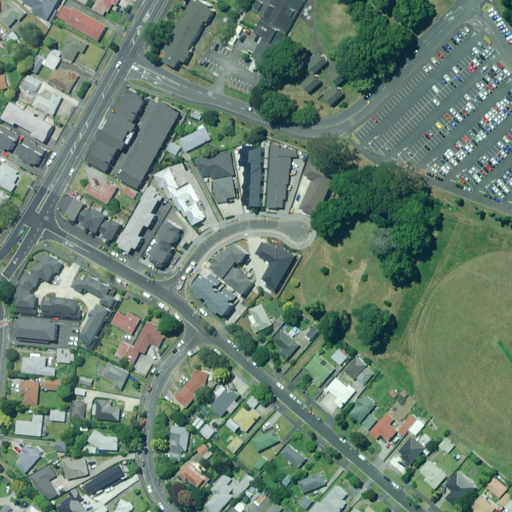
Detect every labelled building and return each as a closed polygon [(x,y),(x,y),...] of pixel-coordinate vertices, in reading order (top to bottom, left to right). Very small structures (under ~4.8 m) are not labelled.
[(27,14),(11,0),(10,0),(6,5),(9,9),(0,18),(0,19),(10,28),(18,19),(20,21),(27,14)] [(61,0),(24,0),(23,1),(36,8),(33,12),(50,21),(61,0)] [(119,0),(98,0),(93,10),(105,16),(107,12),(109,13),(114,5),(117,6),(119,0)] [(215,8),(199,0),(191,0),(166,51),(171,53),(167,61),(180,67),(184,58),(189,61),(215,8)] [(265,65),(301,0),(250,0),(246,8),(258,14),(238,50),(265,65)] [(70,9),(63,5),(56,17),(67,23),(99,42),(107,27),(71,7),(70,9)] [(19,38),(14,32),(9,36),(14,42),(19,38)] [(83,54),(85,51),(89,45),(70,34),(65,43),(69,45),(63,56),(74,62),(80,51),(83,54)] [(17,48),(9,38),(1,44),(9,54),(17,48)] [(317,48),(304,58),(314,70),(326,60),(317,48)] [(62,54),(54,49),(45,65),(55,71),(61,59),(60,58),(62,54)] [(46,60),(40,57),(32,71),(38,74),(46,60)] [(335,60),(323,70),(333,82),(345,72),(335,60)] [(309,68),(297,78),(307,90),(319,80),(309,68)] [(62,70),(61,73),(56,70),(49,82),(70,93),(80,76),(73,72),(71,75),(62,70)] [(0,91),(10,89),(6,75),(0,76),(0,91)] [(42,83),(29,76),(24,85),(37,92),(42,83)] [(332,84),(320,93),(330,105),(342,95),(332,84)] [(91,162),(109,172),(122,149),(126,151),(130,144),(126,142),(132,131),(135,133),(140,125),(137,124),(150,101),(132,90),(118,114),(114,112),(110,120),(114,122),(108,132),(105,130),(101,137),(104,139),(91,162)] [(63,98),(55,95),(52,102),(38,96),(33,106),(54,116),(63,98)] [(56,126),(13,102),(4,119),(17,126),(18,124),(36,133),(34,136),(47,143),(56,126)] [(162,107),(143,141),(138,151),(122,180),(123,180),(140,190),(183,114),(164,104),(162,107)] [(20,136),(0,124),(0,144),(12,151),(20,136)] [(212,140),(204,125),(200,128),(201,130),(181,141),(187,153),(212,140)] [(46,150),(28,141),(20,156),(38,166),(46,150)] [(181,148),(172,143),(167,151),(177,156),(181,148)] [(282,146),(272,146),(267,208),(287,209),(291,158),(297,158),(298,151),(281,149),(282,146)] [(232,176),(235,176),(232,161),(229,162),(228,153),(221,155),(197,160),(201,178),(212,176),(218,204),(228,202),(228,200),(237,198),(232,176)] [(338,172),(312,160),(306,176),(314,180),(301,209),(319,217),(338,172)] [(17,171),(5,165),(0,175),(0,185),(13,192),(17,185),(15,184),(19,176),(16,174),(17,171)] [(250,166),(240,165),(239,173),(245,174),(245,182),(251,182),(250,196),(262,197),(264,174),(249,173),(250,166)] [(181,190),(170,168),(155,176),(161,189),(164,188),(170,199),(173,198),(180,211),(182,211),(185,217),(188,216),(193,226),(206,219),(198,203),(201,201),(192,184),(181,190)] [(118,188),(106,181),(101,191),(90,185),(86,192),(109,205),(118,188)] [(160,192),(150,186),(142,200),(144,202),(125,234),(123,233),(117,244),(133,253),(136,248),(139,250),(145,239),(141,237),(148,226),(151,228),(158,216),(154,214),(164,197),(158,194),(160,192)] [(139,193),(127,187),(123,194),(135,200),(139,193)] [(11,198),(0,191),(0,211),(5,203),(8,204),(11,198)] [(102,209),(81,198),(75,209),(88,216),(85,222),(93,226),(102,209)] [(116,218),(105,212),(98,226),(108,232),(116,218)] [(184,230),(171,222),(163,236),(162,235),(158,243),(161,245),(158,252),(153,250),(150,255),(155,258),(152,263),(165,269),(177,248),(175,247),(184,230)] [(257,272),(247,252),(240,256),(244,264),(230,272),(236,283),(257,272)] [(285,276),(277,255),(265,259),(270,273),(264,275),(267,283),(285,276)] [(237,297),(227,289),(223,293),(217,289),(222,283),(211,275),(208,279),(205,276),(194,290),(199,294),(197,295),(206,302),(207,300),(210,302),(209,304),(214,308),(213,310),(221,316),(222,315),(226,318),(236,306),(232,303),(237,297)] [(250,291),(242,284),(237,291),(245,297),(250,291)] [(273,326),(263,305),(251,311),(254,316),(249,318),(256,334),(273,326)] [(292,317),(286,312),(278,321),(283,326),(292,317)] [(128,317),(119,313),(113,324),(133,336),(142,320),(130,313),(128,317)] [(58,342),(60,323),(53,323),(53,321),(18,319),(16,336),(16,338),(58,342)] [(122,342),(115,356),(135,366),(142,353),(146,356),(152,345),(160,349),(166,337),(160,334),(162,329),(155,326),(156,325),(150,321),(135,349),(122,342)] [(310,342),(321,328),(316,324),(305,338),(310,342)] [(301,346),(283,330),(274,341),(285,351),(281,355),(288,361),(301,346)] [(72,350),(59,349),(58,363),(70,364),(72,350)] [(349,358),(340,349),(333,358),(342,366),(349,358)] [(325,360),(319,355),(307,368),(318,378),(314,382),(320,388),(332,374),(321,364),(325,360)] [(365,386),(377,372),(357,356),(345,372),(356,380),(357,380),(365,386)] [(46,358),(33,357),(33,359),(24,358),(22,374),(56,377),(57,369),(45,368),(46,358)] [(152,365),(140,360),(134,372),(145,378),(152,365)] [(130,374),(109,364),(107,368),(101,365),(96,375),(103,379),(105,376),(117,382),(114,387),(122,391),(130,374)] [(204,373),(195,369),(190,381),(171,404),(182,414),(202,391),(206,387),(209,375),(204,373)] [(94,380),(82,377),(79,383),(91,387),(94,380)] [(349,388),(337,379),(328,390),(339,399),(336,403),(342,409),(356,391),(350,386),(349,388)] [(66,381),(48,380),(47,390),(60,391),(60,386),(65,386),(66,381)] [(39,382),(22,382),(21,395),(26,395),(25,405),(38,406),(39,382)] [(234,394),(227,389),(211,408),(222,418),(228,411),(232,414),(239,405),(236,402),(240,397),(235,392),(234,394)] [(377,404),(364,394),(357,404),(358,405),(350,416),(370,431),(379,418),(374,414),(371,412),(377,404)] [(261,402),(254,397),(248,403),(255,409),(261,402)] [(212,402),(206,398),(202,404),(207,408),(212,402)] [(328,407),(321,400),(317,404),(325,410),(328,407)] [(112,402),(99,401),(97,419),(120,422),(121,408),(111,407),(112,402)] [(86,403),(73,402),(72,419),(85,420),(86,403)] [(234,421),(241,427),(247,433),(261,416),(254,410),(251,414),(244,409),(234,421)] [(66,411),(52,410),(51,421),(65,422),(66,411)] [(391,425),(395,419),(388,413),(370,434),(378,440),(382,435),(390,442),(398,432),(391,425)] [(422,422),(412,414),(399,431),(406,437),(411,431),(417,436),(429,422),(424,419),(422,422)] [(44,416),(33,415),(32,423),(18,422),(16,435),(42,437),(44,416)] [(241,427),(234,421),(233,420),(227,426),(236,433),(241,427)] [(191,428),(174,425),(169,461),(181,463),(183,452),(187,452),(191,428)] [(216,432),(207,425),(202,432),(210,439),(216,432)] [(107,435),(98,429),(91,440),(103,449),(120,450),(121,438),(107,435)] [(280,442),(274,431),(252,441),(258,453),(280,442)] [(427,449),(413,437),(398,455),(412,466),(427,449)] [(244,443),(237,438),(228,448),(235,454),(244,443)] [(455,447),(446,439),(439,447),(449,455),(455,447)] [(67,443),(56,442),(56,451),(66,452),(67,443)] [(35,450),(28,444),(23,449),(27,453),(18,464),(27,472),(46,451),(39,445),(35,450)] [(214,455),(205,444),(198,450),(206,461),(214,455)] [(99,447),(85,445),(84,452),(98,454),(99,447)] [(307,459),(289,445),(281,455),(299,469),(307,459)] [(435,454),(428,448),(424,453),(431,459),(435,454)] [(58,460),(55,454),(49,458),(52,463),(58,460)] [(268,462),(262,457),(254,466),(260,471),(268,462)] [(90,476),(86,459),(75,461),(75,458),(63,461),(68,480),(90,476)] [(213,479),(192,461),(181,474),(190,481),(192,478),(203,487),(208,481),(210,483),(213,479)] [(448,477),(430,461),(422,471),(428,477),(425,480),(436,490),(448,477)] [(31,478),(40,494),(42,493),(45,498),(46,497),(49,501),(58,496),(49,481),(57,477),(51,466),(31,478)] [(478,488),(461,473),(448,487),(455,492),(448,499),(460,509),(478,488)] [(326,485),(321,474),(299,483),(304,495),(326,485)] [(294,479),(289,475),(283,483),(287,487),(294,479)] [(511,487),(497,475),(487,487),(500,499),(511,487)] [(89,502),(93,499),(96,503),(87,509),(89,511),(93,511),(107,502),(104,498),(116,489),(108,478),(98,485),(95,480),(80,491),(89,502)] [(252,484),(245,479),(233,493),(240,498),(252,484)] [(342,511),(348,505),(344,501),(351,493),(340,484),(327,500),(327,499),(324,503),(321,500),(311,511),(342,511)] [(280,511),(286,506),(265,490),(254,503),(264,511),(280,511)] [(511,511),(511,494),(510,497),(507,494),(499,503),(509,511),(511,511)] [(313,502),(307,496),(299,504),(306,510),(313,502)] [(494,511),(496,510),(481,497),(473,507),(477,511),(476,511),(494,511)] [(122,500),(118,511),(116,511),(107,511),(109,511),(105,505),(96,511),(131,511),(132,510),(133,511),(135,505),(122,500)] [(243,511),(248,507),(241,501),(231,511),(243,511)]
